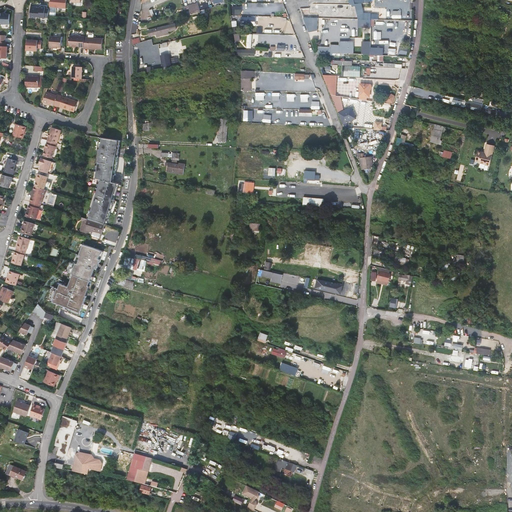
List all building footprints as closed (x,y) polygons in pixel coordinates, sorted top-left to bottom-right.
[(49,0),(50,4),(49,7),(66,8),(66,0),(49,0)] [(354,0),(355,3),(358,19),(371,19),(371,18),(371,14),(364,13),(363,14),(362,13),(363,12),(361,3),(365,3),(365,0),(354,0)] [(180,8),(181,11),(185,10),(186,14),(197,11),(194,4),(180,8)] [(48,18),(49,9),(45,9),(45,7),(40,7),(40,8),(37,8),(37,7),(31,6),(30,17),(36,18),(36,17),(39,17),(39,18),(45,19),(45,17),(48,18)] [(0,23),(10,24),(10,14),(6,14),(6,15),(3,15),(3,13),(0,13),(0,23)] [(318,31),(318,17),(307,17),(306,31),(318,31)] [(151,29),(152,35),(157,33),(158,35),(169,32),(169,30),(177,29),(176,24),(151,29)] [(85,37),(84,47),(102,49),(103,38),(95,38),(95,34),(95,33),(90,33),(90,37),(85,37)] [(85,37),(70,35),(69,46),(84,47),(85,37)] [(49,48),(53,48),(53,47),(57,47),(61,47),(62,37),(50,36),(49,48)] [(41,48),(41,40),(27,39),(26,50),(37,51),(37,48),(41,48)] [(6,46),(6,42),(5,42),(0,41),(0,57),(7,58),(7,55),(7,51),(8,51),(8,46),(6,46)] [(167,54),(158,55),(160,67),(169,66),(167,54)] [(83,66),(79,66),(76,66),(73,65),(72,78),(74,78),(76,78),(82,78),(83,66)] [(38,87),(39,76),(26,75),(25,86),(38,87)] [(240,90),(249,90),(249,77),(240,77),(240,84),(240,85),(240,86),(240,90)] [(370,84),(360,84),(359,99),(367,100),(367,97),(369,97),(370,90),(371,90),(371,89),(371,88),(371,87),(371,86),(371,85),(370,84)] [(53,105),(59,106),(62,96),(57,95),(56,96),(46,92),(42,102),(53,106),(53,105)] [(252,92),(251,105),(262,106),(262,92),(252,92)] [(331,95),(344,123),(343,124),(356,119),(352,107),(344,110),(341,96),(331,95)] [(70,108),(74,110),(77,101),(62,96),(59,106),(69,110),(70,108)] [(484,107),(483,112),(506,117),(507,112),(484,107)] [(244,121),(253,121),(253,110),(244,110),(244,121)] [(221,118),(220,124),(219,141),(226,142),(228,119),(221,118)] [(150,122),(138,124),(139,131),(147,131),(148,129),(151,129),(150,122)] [(12,135),(23,138),(26,126),(15,124),(12,135)] [(446,127),(434,124),(431,138),(433,138),(432,142),(439,144),(442,131),(445,132),(446,127)] [(52,127),(48,140),(49,141),(56,143),(58,143),(61,130),(52,127)] [(403,133),(399,145),(413,149),(414,143),(405,141),(407,134),(403,133)] [(91,210),(89,220),(104,224),(105,225),(106,220),(108,221),(111,211),(112,211),(115,200),(120,184),(113,182),(114,175),(115,176),(121,141),(102,138),(101,143),(99,143),(96,159),(97,159),(95,172),(97,172),(95,180),(98,180),(97,184),(99,184),(97,192),(95,191),(89,210),(91,210)] [(46,148),(46,151),(44,156),(52,158),(55,151),(55,152),(57,146),(55,146),(48,144),(46,143),(45,148),(46,148)] [(494,145),(486,144),(485,151),(485,153),(485,154),(483,154),(483,152),(477,151),(475,161),(479,162),(479,163),(485,164),(485,165),(490,166),(492,156),(491,155),(492,152),(493,153),(493,151),(497,152),(498,149),(497,147),(494,146),(494,145)] [(367,157),(367,154),(360,154),(362,169),(372,167),(371,156),(367,157)] [(7,172),(14,174),(14,170),(16,160),(8,158),(4,171),(7,172)] [(39,171),(48,173),(51,161),(40,158),(39,164),(41,164),(39,171)] [(178,165),(166,163),(165,165),(168,166),(167,171),(183,174),(185,164),(179,163),(178,165)] [(295,178),(297,169),(290,168),(288,177),(295,178)] [(37,179),(35,187),(42,189),(44,189),(47,177),(37,174),(35,179),(37,179)] [(12,178),(2,176),(0,182),(0,186),(9,189),(10,185),(9,184),(9,182),(11,183),(12,178)] [(251,193),(252,183),(243,182),(242,184),(238,183),(237,191),(251,193)] [(33,186),(32,191),(34,191),(33,194),(31,202),(32,202),(41,205),(42,205),(46,190),(44,189),(42,189),(35,187),(33,186)] [(41,205),(32,202),(31,206),(30,205),(26,216),(37,220),(40,209),(41,205)] [(100,238),(104,224),(89,220),(88,219),(85,229),(92,231),(91,235),(100,238)] [(34,224),(24,221),(21,232),(31,235),(34,224)] [(254,230),(259,231),(260,224),(251,223),(250,232),(254,232),(254,230)] [(26,251),(29,239),(19,236),(16,248),(17,248),(16,252),(24,255),(25,255),(26,251)] [(50,302),(69,309),(68,312),(79,316),(80,314),(87,297),(86,297),(90,287),(89,286),(94,271),(96,272),(101,260),(99,259),(102,252),(92,248),(82,245),(78,256),(74,264),(75,264),(71,275),(72,276),(68,287),(58,284),(56,289),(54,288),(52,287),(47,301),(50,302)] [(16,252),(14,252),(12,263),(21,265),(24,255),(16,252)] [(463,264),(465,255),(458,254),(456,263),(463,264)] [(405,263),(405,264),(409,265),(409,263),(408,262),(409,259),(406,258),(392,255),(391,260),(405,263)] [(378,278),(389,280),(391,270),(381,267),(378,278)] [(283,275),(259,269),(257,275),(273,279),(281,281),(283,275)] [(9,271),(6,282),(16,285),(19,274),(9,271)] [(412,276),(407,275),(407,276),(400,274),(399,280),(406,281),(406,284),(411,285),(412,276)] [(120,278),(119,281),(117,284),(124,286),(126,280),(120,278)] [(342,287),(312,279),(310,287),(318,289),(323,290),(324,289),(333,291),(333,292),(341,294),(342,287)] [(126,280),(124,286),(132,288),(134,282),(126,280)] [(3,291),(2,295),(0,298),(12,304),(15,299),(11,297),(14,291),(3,287),(2,291),(3,291)] [(46,313),(36,306),(32,312),(38,314),(37,315),(40,316),(40,318),(43,319),(44,318),(46,313)] [(51,337),(56,339),(61,324),(57,322),(51,337)] [(30,326),(24,324),(20,329),(18,332),(26,335),(27,333),(31,334),(33,328),(30,327),(30,326)] [(71,328),(61,324),(56,339),(66,343),(71,328)] [(3,336),(0,339),(0,346),(6,351),(6,350),(7,349),(12,342),(3,336)] [(451,340),(446,339),(444,345),(441,345),(441,347),(444,348),(444,345),(450,346),(451,340)] [(25,346),(13,341),(12,342),(7,349),(22,355),(25,346)] [(52,353),(61,356),(62,356),(64,350),(54,346),(51,352),(52,353)] [(285,358),(287,351),(274,347),(272,354),(285,358)] [(52,353),(49,363),(59,367),(60,363),(59,362),(60,360),(61,356),(52,353)] [(24,368),(28,370),(29,368),(30,369),(33,370),(34,366),(37,360),(29,357),(24,368)] [(1,358),(0,358),(0,367),(10,372),(11,370),(14,371),(17,365),(13,363),(14,363),(1,358)] [(298,370),(289,366),(287,372),(296,376),(298,370)] [(60,375),(49,371),(44,382),(55,386),(56,381),(57,379),(58,379),(60,375)] [(31,406),(17,401),(14,412),(27,416),(31,406)] [(38,406),(34,404),(30,416),(42,420),(45,409),(41,408),(38,407),(38,406)] [(63,417),(54,445),(60,447),(58,455),(63,456),(68,453),(77,421),(63,417)] [(19,430),(15,441),(25,445),(29,433),(19,430)] [(235,440),(237,434),(231,431),(228,438),(235,440)] [(286,459),(292,460),(294,453),(287,452),(286,459)] [(134,466),(141,468),(141,467),(139,466),(141,458),(134,456),(131,465),(134,466)] [(278,464),(296,471),(298,466),(280,459),(278,464)] [(89,469),(89,468),(90,465),(77,462),(75,471),(80,472),(88,474),(89,469)] [(27,472),(10,464),(9,466),(10,467),(7,473),(23,480),(27,472)] [(295,473),(296,471),(278,464),(278,466),(295,473)] [(139,473),(130,471),(127,480),(136,482),(137,482),(137,481),(142,482),(143,477),(138,476),(139,473)] [(151,488),(142,486),(141,492),(149,495),(151,488)] [(256,502),(260,493),(246,486),(242,495),(256,502)] [(249,501),(247,507),(255,511),(258,505),(249,501)]
